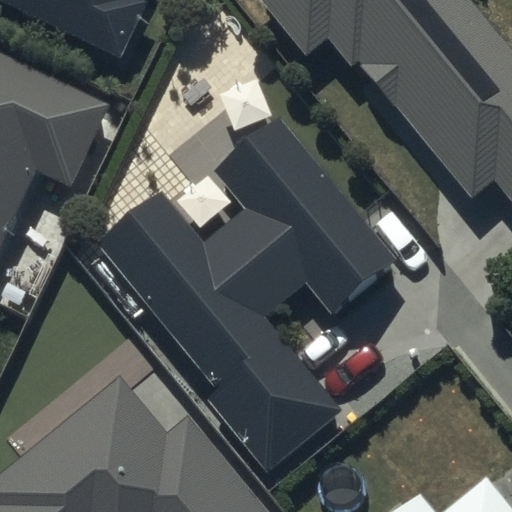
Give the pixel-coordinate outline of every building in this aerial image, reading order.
[(0,0),(121,58),(147,3),(140,0),(0,0)] [(260,0),(310,60),(331,42),(353,70),(361,64),(472,199),(494,181),(511,202),(511,49),(471,0),(260,0)] [(0,243),(36,169),(71,186),(110,105),(0,52),(0,243)] [(396,262),(277,119),(214,172),(246,210),(204,245),(159,192),(95,245),(215,389),(204,399),(266,473),(340,412),(262,317),(305,284),(332,316),(396,262)] [(117,377),(0,475),(0,511),(269,511),(189,417),(166,436),(117,377)] [(511,511),(511,510),(486,480),(447,511),(433,511),(418,494),(396,511),(511,511)]
